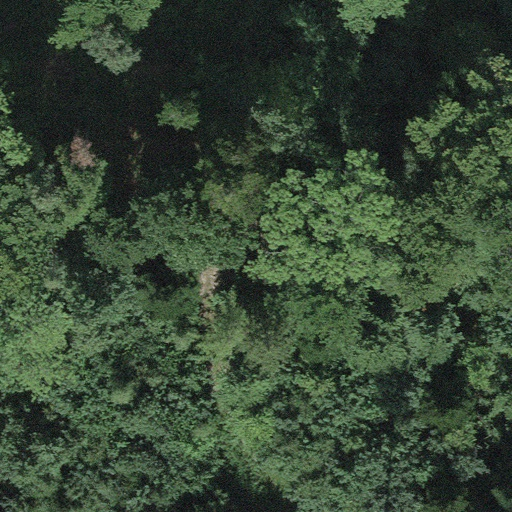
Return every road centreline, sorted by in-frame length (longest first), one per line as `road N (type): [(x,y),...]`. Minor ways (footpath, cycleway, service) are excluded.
road 1 (track): [(310,511),(269,460),(229,384),(216,339),(215,301),(239,251),(272,237),(340,238),(511,322)]
road 2 (track): [(20,406),(269,460)]
